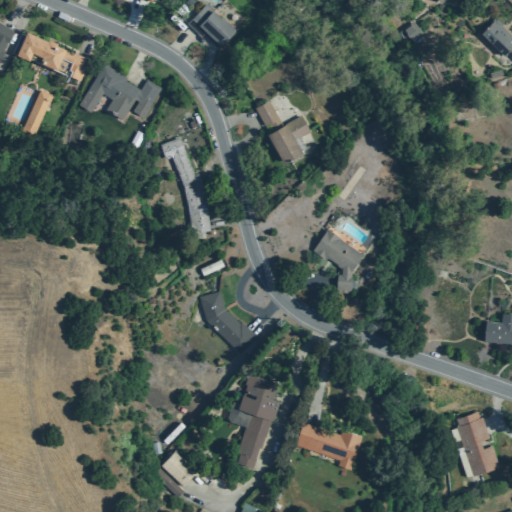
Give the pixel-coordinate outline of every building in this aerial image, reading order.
[(235,29),(221,16),(220,17),(205,3),(186,23),(207,43),(212,38),(220,45),(235,29)] [(404,44),(395,32),(411,20),(422,33),(418,36),(417,35),(404,44)] [(503,55),(480,33),(493,20),(511,37),(511,55),(507,50),(503,55)] [(0,57),(4,50),(3,49),(5,44),(13,30),(0,22),(0,57)] [(17,53),(26,33),(52,44),(50,48),(56,50),(57,46),(63,49),(87,59),(78,78),(74,76),(73,78),(27,58),(17,53)] [(146,79),(139,90),(123,80),(125,77),(103,64),(77,104),(90,112),(101,93),(110,99),(104,109),(122,120),(134,99),(137,101),(131,111),(141,117),(160,88),(146,79)] [(39,89),(51,94),(36,127),(24,121),(39,89)] [(267,100),(279,120),(266,128),(254,107),(267,100)] [(300,115),(266,134),(283,163),(302,152),(294,140),(309,131),(300,115)] [(193,175),(197,173),(202,187),(201,188),(205,202),(209,230),(190,234),(182,186),(170,157),(165,159),(159,144),(178,137),(193,175)] [(349,288),(350,270),(361,254),(325,229),(311,250),(325,260),(326,257),(340,267),(340,275),(337,274),(336,287),(349,288)] [(202,275),(199,268),(219,259),(223,265),(202,275)] [(239,353),(255,335),(240,320),(238,322),(224,308),(218,291),(197,297),(205,320),(239,353)] [(511,343),(483,341),(484,320),(500,322),(501,313),(511,313),(511,343)] [(250,472),(258,447),(260,448),(270,419),(272,419),(278,401),(271,399),(276,382),(248,373),(236,410),(248,414),(231,465),(250,472)] [(472,475),(453,418),(475,411),(478,418),(481,417),(488,437),(479,440),(481,448),(490,445),(497,466),(472,475)] [(338,460),(336,465),(350,470),(360,436),(340,430),(339,434),(301,422),(293,445),(338,460)] [(160,454),(153,456),(151,444),(158,443),(160,454)] [(158,466),(181,488),(195,473),(173,451),(158,466)] [(175,499),(166,489),(172,482),(182,492),(175,499)] [(264,511),(239,511),(244,502),(265,511),(264,511)]
